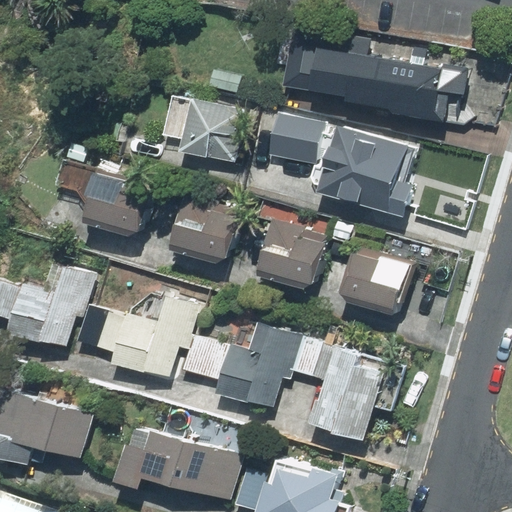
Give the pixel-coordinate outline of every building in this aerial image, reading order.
[(372,45),(304,33),(294,83),(358,95),(357,101),(449,118),(457,75),(370,58),(372,45)] [(245,76),(215,70),(212,86),(242,92),(245,76)] [(250,112),(201,102),(191,150),(240,160),(250,112)] [(327,126),(282,117),(274,155),(319,164),(327,126)] [(418,152),(345,131),(327,194),(409,218),(418,187),(409,184),(418,152)] [(153,189),(109,177),(96,222),(139,235),(153,189)] [(240,214),(194,200),(180,248),(226,261),(240,214)] [(328,239),(284,227),(271,273),(315,286),(328,239)] [(418,265),(364,250),(350,300),(404,315),(418,265)] [(101,343),(110,310),(92,305),(100,277),(72,270),(65,296),(32,288),(21,329),(75,344),(77,336),(101,343)] [(0,310),(18,315),(25,289),(0,281),(0,310)] [(191,346),(202,307),(175,300),(168,327),(115,312),(106,347),(125,352),(123,360),(173,375),(182,344),(191,346)] [(258,354),(241,350),(229,392),(277,405),(289,364),(318,372),(325,346),(265,329),(258,354)] [(233,348),(201,339),(193,370),(224,379),(233,348)] [(365,357),(327,347),(319,376),(339,382),(327,425),(369,436),(386,375),(362,368),(365,357)] [(99,414),(11,391),(0,435),(0,453),(34,462),(38,444),(88,457),(99,414)] [(247,457),(165,435),(159,455),(136,449),(127,482),(147,487),(150,476),(236,500),(247,457)] [(278,485),(270,511),(342,511),(345,506),(335,503),(342,479),(321,473),(319,480),(289,472),(285,487),(278,485)]
